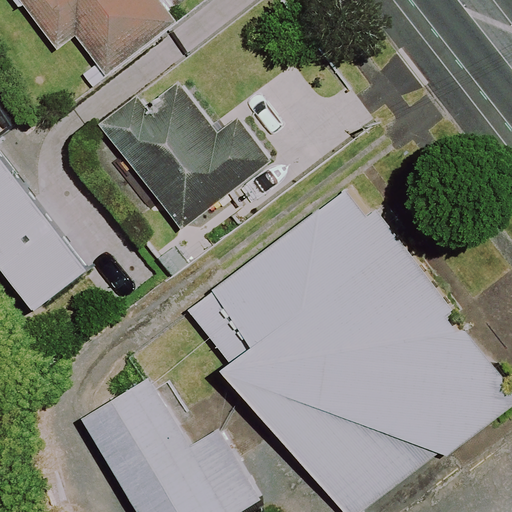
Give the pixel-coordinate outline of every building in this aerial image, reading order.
[(18,0),(54,51),(80,34),(110,77),(179,29),(158,0),(18,0)] [(226,137),(185,84),(152,110),(143,99),(108,126),(188,230),(275,163),(244,123),(226,137)] [(97,269),(0,143),(0,246),(47,307),(97,269)] [(218,307),(371,511),(405,511),(511,433),(511,349),(386,182),(218,307)] [(262,511),(182,377),(118,415),(176,511),(262,511)]
